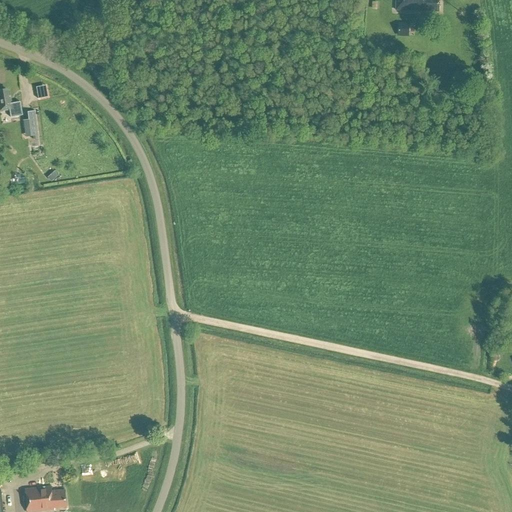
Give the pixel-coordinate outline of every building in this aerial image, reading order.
[(438,0),(396,0),(396,10),(438,11),(438,0)] [(409,23),(398,22),(397,36),(408,37),(409,23)] [(0,111),(12,109),(9,97),(7,97),(6,89),(0,90),(0,111)] [(28,119),(23,120),(24,128),(29,128),(30,136),(32,136),(32,139),(37,138),(37,135),(34,112),(34,111),(27,112),(28,119)] [(0,471),(8,471),(7,467),(13,466),(13,461),(9,461),(7,461),(0,461),(0,471)] [(29,463),(14,465),(15,475),(30,473),(29,463)] [(51,487),(26,490),(27,511),(34,511),(54,510),(54,508),(67,506),(65,490),(52,492),(51,487)]
